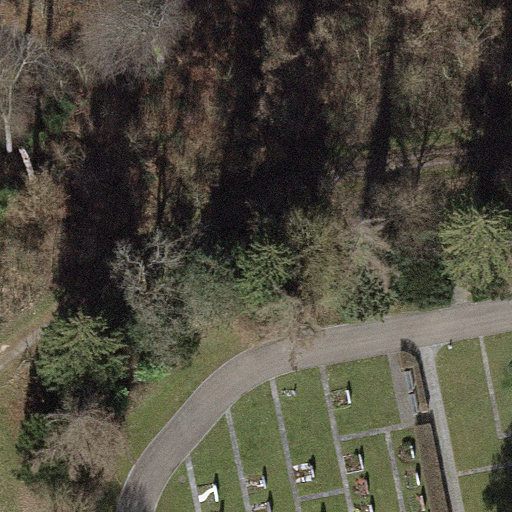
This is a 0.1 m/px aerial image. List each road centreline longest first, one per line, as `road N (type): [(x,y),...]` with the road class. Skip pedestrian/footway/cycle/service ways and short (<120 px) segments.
road 1 (track): [(511,159),(375,185),(251,234),(0,361)]
road 2 (track): [(511,318),(379,344),(255,393),(162,490),(157,511)]
